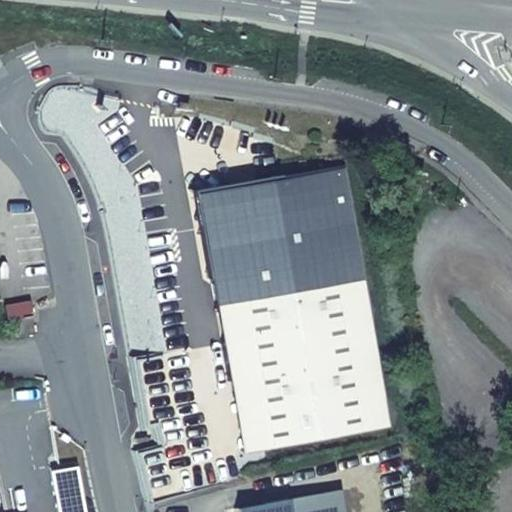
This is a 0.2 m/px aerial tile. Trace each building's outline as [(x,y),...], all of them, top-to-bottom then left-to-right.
[(389,417),(340,160),(196,189),(230,374),(254,369),(267,440),(389,417)] [(27,298),(1,303),(4,318),(30,312),(27,298)] [(15,316),(19,333),(35,330),(32,313),(15,316)] [(267,440),(254,369),(230,374),(244,445),(267,440)] [(77,442),(70,437),(67,442),(74,446),(77,442)] [(235,502),(236,511),(342,511),(338,484),(235,502)]
